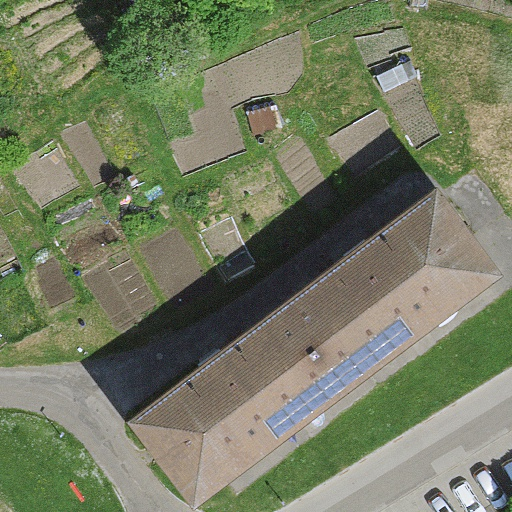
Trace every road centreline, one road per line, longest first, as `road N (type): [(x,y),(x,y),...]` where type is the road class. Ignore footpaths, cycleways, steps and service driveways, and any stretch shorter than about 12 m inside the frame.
road 1 (residential): [(511,399),(330,511)]
road 2 (residential): [(149,511),(81,413),(0,392)]
